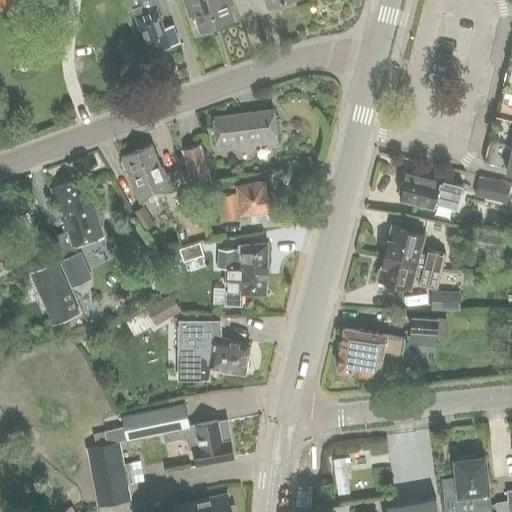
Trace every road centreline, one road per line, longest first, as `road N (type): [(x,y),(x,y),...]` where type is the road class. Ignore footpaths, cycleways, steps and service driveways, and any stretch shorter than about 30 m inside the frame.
road 1 (residential): [(0,168),(271,68),(337,54),(375,59)]
road 2 (tertiary): [(289,415),(375,59)]
road 3 (residential): [(289,415),(511,397)]
